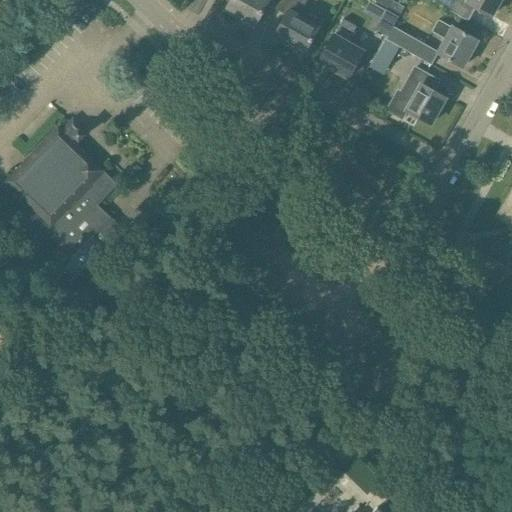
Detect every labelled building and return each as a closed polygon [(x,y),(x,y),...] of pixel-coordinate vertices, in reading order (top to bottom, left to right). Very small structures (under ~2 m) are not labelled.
[(231,0),(226,9),(254,25),(267,0),(231,0)] [(307,0),(279,0),(275,9),(286,15),(274,37),(304,53),(318,28),(298,17),(307,0)] [(499,0),(432,0),(432,1),(468,21),(475,7),(491,16),(499,0)] [(389,35),(393,27),(399,16),(387,9),(376,28),(389,35)] [(438,19),(431,31),(445,39),(438,51),(437,54),(462,68),(477,40),(453,26),(452,27),(438,19)] [(356,27),(343,20),(335,35),(333,35),(318,62),(348,78),(363,52),(347,43),(356,27)] [(436,51),(393,27),(389,35),(387,40),(429,64),(436,51)] [(440,81),(416,67),(402,92),(398,90),(386,111),(401,119),(406,111),(430,124),(445,98),(434,92),(440,81)] [(84,135),(70,123),(62,131),(58,127),(0,187),(0,207),(37,243),(45,234),(70,259),(53,276),(67,290),(106,249),(93,237),(111,218),(98,205),(118,185),(75,144),(84,135)] [(511,187),(495,217),(511,226),(511,237),(509,242),(511,243),(511,187)] [(233,265),(244,256),(247,253),(240,244),(225,256),(233,265)] [(390,481),(379,492),(396,509),(407,497),(390,481)]
